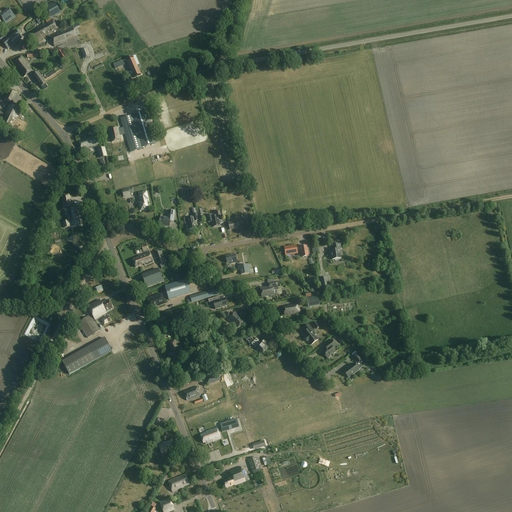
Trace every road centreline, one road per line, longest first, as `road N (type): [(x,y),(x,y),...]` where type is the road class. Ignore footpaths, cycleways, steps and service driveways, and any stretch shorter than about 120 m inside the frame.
road 1 (unclassified): [(220,65),(511,15)]
road 2 (tertiary): [(214,511),(109,245)]
road 3 (residential): [(339,387),(202,261)]
road 4 (track): [(511,195),(328,227)]
road 5 (unclassified): [(61,133),(220,65)]
road 6 (track): [(0,445),(57,332)]
road 7 (unclassified): [(328,227),(206,248)]
